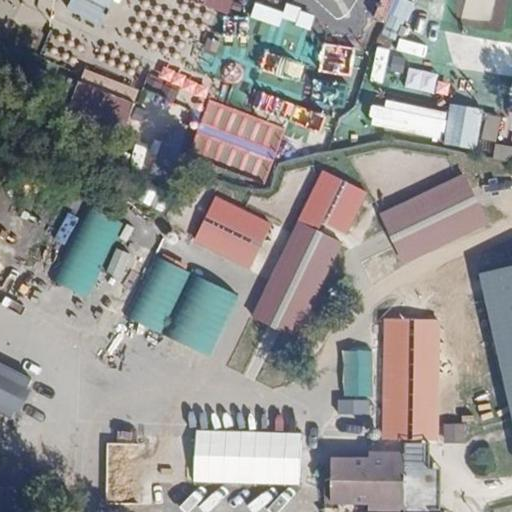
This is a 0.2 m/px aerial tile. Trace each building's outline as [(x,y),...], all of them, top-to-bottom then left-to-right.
[(73,0),(69,9),(101,24),(112,0),(73,0)] [(229,13),(233,0),(206,0),(205,5),(229,13)] [(380,0),(376,20),(384,22),(380,38),(401,43),(412,0),(380,0)] [(494,21),(495,0),(466,0),(464,18),(494,21)] [(279,26),(283,14),(254,6),(251,18),(279,26)] [(311,28),(314,17),(286,7),(282,18),(311,28)] [(376,47),(371,81),(384,83),(389,49),(376,47)] [(401,64),(399,81),(420,84),(422,67),(401,64)] [(127,127),(140,92),(83,69),(70,106),(127,127)] [(272,160),(285,129),(214,100),(194,146),(267,176),(273,161),(272,160)] [(372,101),(369,129),(444,136),(447,109),(372,101)] [(450,103),(444,144),(476,150),(483,109),(450,103)] [(482,139),(496,141),(500,116),(486,114),(482,139)] [(171,180),(179,146),(157,140),(149,175),(171,180)] [(511,161),(511,147),(497,143),(493,156),(511,161)] [(301,342),(365,189),(318,169),(254,322),(301,342)] [(379,212),(402,265),(490,227),(466,174),(379,212)] [(148,182),(138,199),(160,212),(170,195),(148,182)] [(194,243),(252,269),(273,222),(215,196),(194,243)] [(52,280),(86,298),(125,224),(91,206),(52,280)] [(372,281),(400,266),(390,248),(362,263),(372,281)] [(120,278),(130,254),(117,249),(107,273),(120,278)] [(211,356),(239,293),(154,257),(126,319),(211,356)] [(444,446),(447,322),(383,322),(377,459),(327,458),(326,506),(375,507),(405,508),(406,447),(432,447),(444,446)] [(368,398),(374,398),(373,351),(343,351),(344,411),(369,411),(368,398)] [(32,379),(0,361),(0,417),(9,421),(32,379)] [(302,435),(101,427),(99,477),(302,485),(302,435)] [(432,511),(432,447),(406,447),(405,508),(375,507),(374,511),(432,511)]
